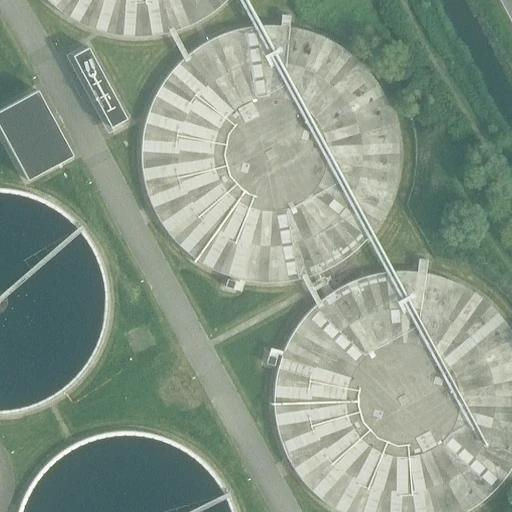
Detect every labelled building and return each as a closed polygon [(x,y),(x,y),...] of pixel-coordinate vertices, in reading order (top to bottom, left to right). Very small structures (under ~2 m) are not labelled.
[(45,0),(62,14),(88,28),(126,37),(170,33),(203,19),(226,0),(45,0)] [(144,184),(156,214),(173,239),(196,259),(222,273),(260,282),(304,277),(338,263),(363,243),(381,220),(394,192),(399,165),(399,136),(391,105),(379,82),(365,64),(344,46),(318,32),(294,25),(273,23),(249,24),(223,31),(196,46),(175,64),(160,83),(146,112),(140,147),(144,184)] [(110,127),(126,119),(88,48),(72,56),(110,127)] [(0,131),(26,180),(72,156),(37,91),(0,110),(0,131)] [(0,412),(28,408),(56,394),(78,375),(95,349),(104,320),(105,286),(96,256),(80,230),(60,211),(37,198),(4,190),(0,190),(0,412)] [(274,430),(286,460),(303,484),(326,504),(340,511),(459,511),(468,509),(493,488),(511,465),(511,463),(511,333),(509,327),(495,309),(474,291),(448,277),(424,270),(403,268),(379,270),(353,277),(326,291),(305,309),(290,328),(276,358),(270,393),(274,430)] [(234,511),(230,497),(214,472),(193,452),(171,440),(138,431),(106,433),(74,444),(45,467),(27,493),(20,511),(234,511)]
